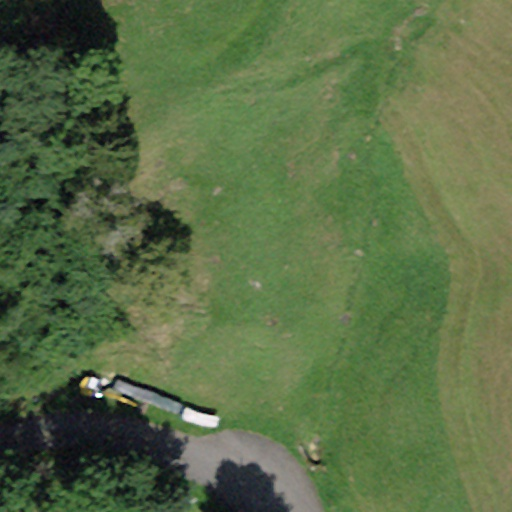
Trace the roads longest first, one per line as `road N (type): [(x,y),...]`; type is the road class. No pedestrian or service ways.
road 1 (unclassified): [(280,511),(239,480),(165,453),(111,441),(0,443)]
road 2 (track): [(276,0),(255,39),(214,71),(171,88)]
